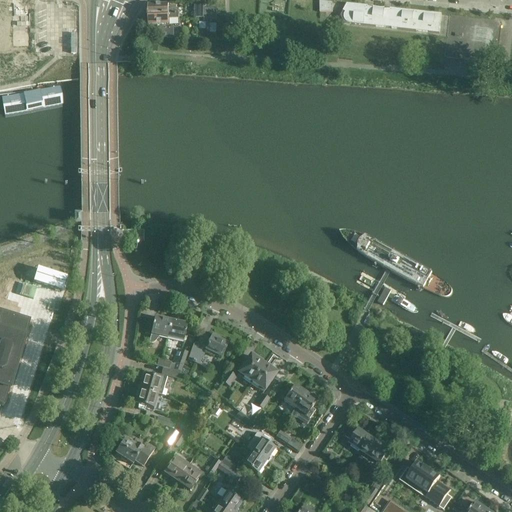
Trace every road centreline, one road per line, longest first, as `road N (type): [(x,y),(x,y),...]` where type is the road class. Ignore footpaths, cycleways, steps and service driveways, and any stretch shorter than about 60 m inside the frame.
road 1 (unclassified): [(354,392),(240,315),(206,298),(148,287)]
road 2 (secondary): [(65,472),(107,367),(110,301),(100,253)]
road 3 (secondary): [(100,253),(72,380),(37,456)]
road 4 (secondary): [(100,253),(98,54)]
road 5 (unclassified): [(511,499),(354,392)]
road 6 (residential): [(271,511),(354,392)]
